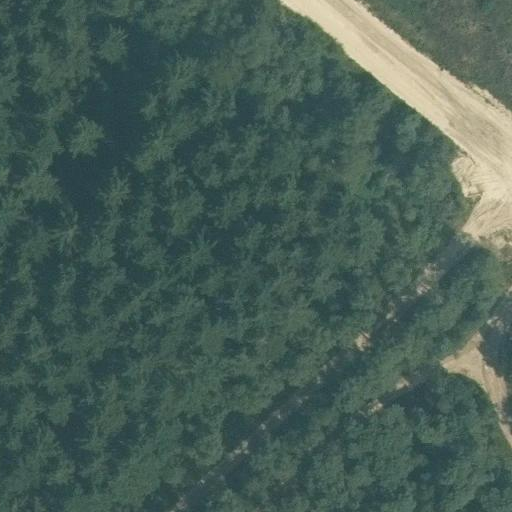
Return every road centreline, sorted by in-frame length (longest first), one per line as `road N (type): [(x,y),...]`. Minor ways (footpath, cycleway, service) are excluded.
road 1 (track): [(511,193),(180,511)]
road 2 (track): [(511,165),(308,0)]
